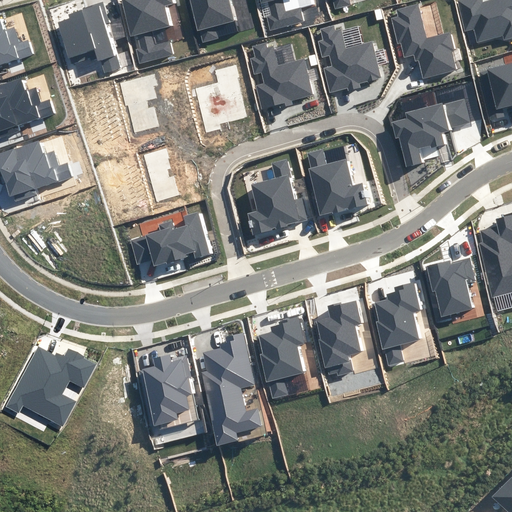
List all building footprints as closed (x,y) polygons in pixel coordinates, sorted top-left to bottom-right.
[(136,49),(139,63),(173,56),(170,40),(154,43),(151,32),(169,28),(164,6),(173,4),(171,0),(121,0),(130,36),(137,35),(140,48),(136,49)] [(191,0),(202,45),(219,41),(216,25),(237,20),(232,0),(191,0)] [(267,17),(270,30),(304,23),(300,8),(312,5),(310,0),(262,0),(263,2),(268,1),(272,16),(267,17)] [(481,0),(461,0),(457,1),(465,33),(475,31),(477,42),(503,36),(504,39),(511,36),(511,0),(491,0),(482,2),(481,0)] [(109,22),(103,2),(68,12),(70,19),(58,22),(70,57),(95,50),(98,61),(101,60),(105,73),(120,68),(106,24),(109,22)] [(399,17),(392,19),(402,57),(417,54),(423,78),(456,70),(447,34),(428,39),(419,4),(397,10),(399,17)] [(0,19),(0,64),(32,54),(27,41),(20,43),(15,28),(4,31),(0,19)] [(324,69),(330,92),(346,88),(347,91),(360,87),(359,84),(381,78),(372,43),(348,50),(342,30),(336,31),(335,27),(321,30),(324,40),(319,41),(323,58),(330,56),(333,67),(324,69)] [(256,85),(262,109),(278,105),(279,108),(292,104),(291,101),(313,95),(303,60),(279,66),(274,46),(268,48),(266,43),(253,47),(256,57),(251,58),(255,74),(262,72),(265,83),(256,85)] [(511,64),(480,73),(490,111),(511,105),(511,64)] [(21,78),(0,85),(0,137),(19,131),(18,125),(53,114),(49,99),(41,102),(36,87),(25,91),(21,78)] [(399,137),(406,166),(422,162),(418,149),(430,145),(431,148),(446,144),(442,130),(470,122),(464,100),(444,105),(443,103),(405,114),(406,119),(392,122),(396,138),(399,137)] [(0,154),(0,168),(9,196),(13,195),(15,201),(37,194),(35,188),(71,176),(66,162),(58,165),(53,152),(43,155),(39,142),(0,154)] [(312,169),(310,169),(321,215),(333,212),(334,213),(348,210),(348,208),(366,204),(361,183),(352,185),(346,160),(326,165),(323,150),(308,154),(312,169)] [(288,178),(284,160),(271,163),(274,179),(251,185),(258,212),(248,214),(253,234),(288,226),(287,224),(307,219),(302,198),(294,200),(288,178)] [(161,231),(131,240),(138,264),(153,260),(156,270),(167,266),(167,264),(186,258),(185,254),(193,251),(195,258),(211,253),(198,213),(183,218),(186,226),(176,229),(173,221),(159,225),(161,231)] [(511,291),(511,214),(497,218),(499,226),(481,230),(484,242),(480,243),(492,296),(511,291)] [(449,261),(427,267),(433,291),(436,291),(442,316),(472,309),(465,281),(474,278),(470,260),(450,265),(449,261)] [(385,348),(389,365),(404,362),(400,344),(418,339),(412,313),(420,311),(413,283),(395,287),(396,293),(386,295),(387,300),(374,303),(379,321),(377,322),(383,348),(385,348)] [(361,323),(355,301),(342,304),(342,302),(327,306),(330,317),(317,320),(322,339),(319,340),(327,374),(337,372),(338,375),(353,371),(349,354),(360,352),(354,325),(361,323)] [(303,344),(297,317),(280,321),(281,326),(272,328),(273,332),(260,335),(264,354),(261,355),(267,381),(303,373),(297,346),(303,344)] [(203,372),(217,445),(237,441),(235,432),(261,427),(258,409),(245,411),(240,387),(253,385),(243,333),(225,337),(226,342),(219,343),(220,349),(203,352),(207,371),(203,372)] [(38,347),(7,408),(18,413),(22,405),(62,425),(75,401),(61,394),(68,380),(82,387),(95,363),(69,349),(64,358),(56,354),(55,356),(38,347)] [(143,369),(155,426),(178,420),(176,412),(189,409),(186,395),(193,394),(186,356),(171,359),(170,355),(153,359),(155,367),(143,369)] [(511,511),(511,477),(492,497),(506,511),(511,511)]
